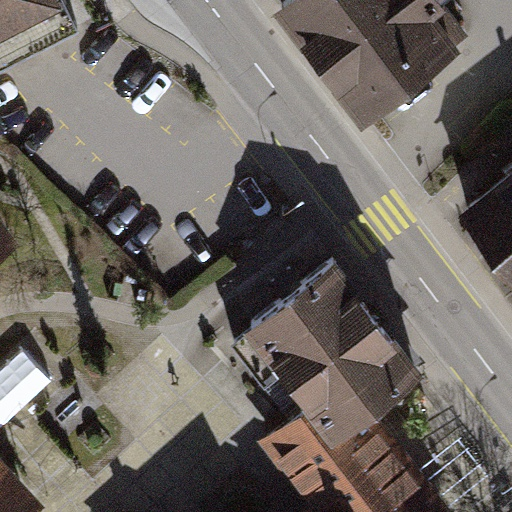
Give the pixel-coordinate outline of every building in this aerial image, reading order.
[(0,0),(0,65),(79,26),(65,0),(0,0)] [(295,0),(283,9),(368,121),(473,41),(441,0),(295,0)] [(511,161),(455,204),(511,279),(511,161)] [(0,207),(0,234),(12,225),(0,207)] [(334,427),(366,399),(419,353),(326,247),(241,321),(302,391),(334,427)] [(315,492),(332,511),(446,511),(457,503),(366,399),(334,427),(302,391),(259,429),(315,492)] [(10,511),(34,491),(0,452),(0,511),(10,511)] [(332,511),(315,492),(292,511),(332,511)]
